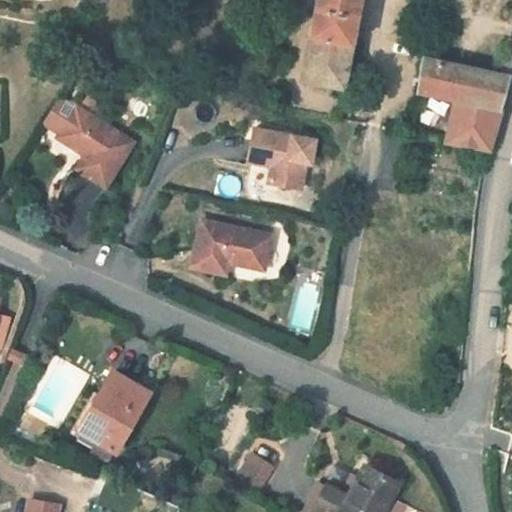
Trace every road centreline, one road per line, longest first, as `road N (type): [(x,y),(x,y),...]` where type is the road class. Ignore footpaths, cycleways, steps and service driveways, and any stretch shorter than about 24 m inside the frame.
road 1 (residential): [(0,248),(466,450)]
road 2 (residential): [(511,130),(466,450)]
